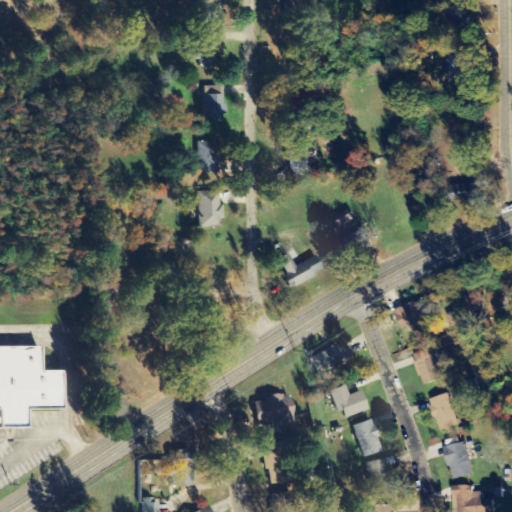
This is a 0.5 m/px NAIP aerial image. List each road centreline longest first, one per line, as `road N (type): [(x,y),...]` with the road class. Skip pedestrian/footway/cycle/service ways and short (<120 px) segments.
road 1 (secondary): [(511,207),(10,511)]
road 2 (residential): [(264,352),(264,0)]
road 3 (residential): [(430,511),(410,430),(356,296)]
road 4 (residential): [(215,385),(238,511)]
